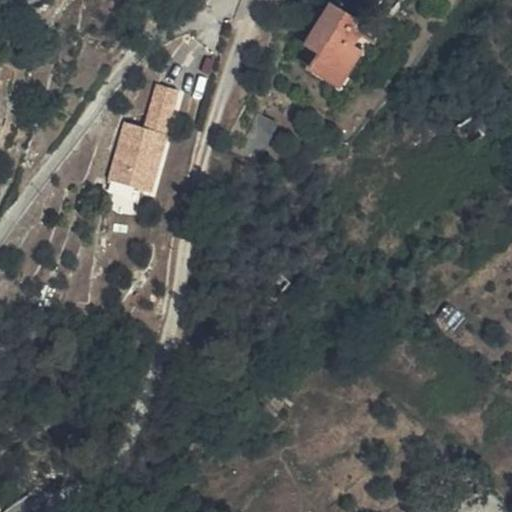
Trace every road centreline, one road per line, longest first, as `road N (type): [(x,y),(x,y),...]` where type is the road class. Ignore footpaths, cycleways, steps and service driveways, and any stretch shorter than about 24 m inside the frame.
road 1 (residential): [(86,511),(173,336),(203,148),(254,0)]
road 2 (residential): [(231,0),(158,36),(118,73),(0,239)]
